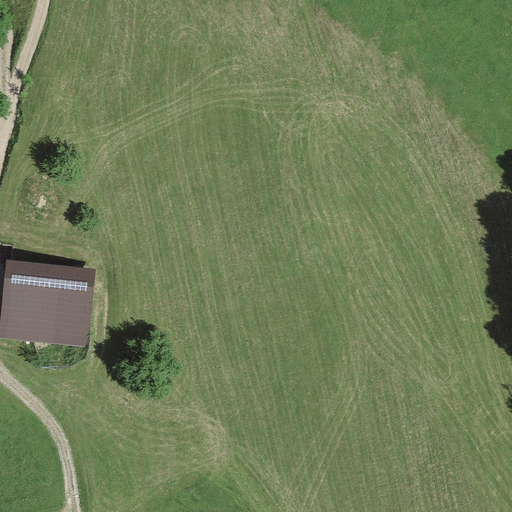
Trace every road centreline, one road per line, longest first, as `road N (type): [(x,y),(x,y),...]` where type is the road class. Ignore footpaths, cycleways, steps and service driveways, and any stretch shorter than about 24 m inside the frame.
road 1 (track): [(82,511),(45,406),(0,367)]
road 2 (track): [(0,143),(42,0)]
